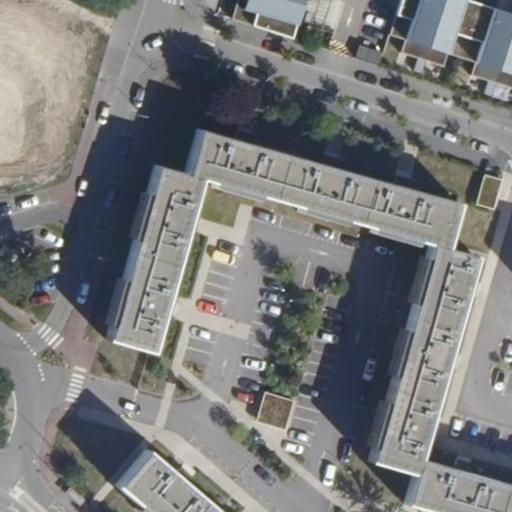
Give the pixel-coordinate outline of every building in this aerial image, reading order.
[(239,0),(234,18),(291,38),(297,16),(290,14),(293,0),(239,0)] [(309,0),(309,14),(337,15),(338,0),(309,0)] [(511,24),(493,19),(456,6),(435,0),(399,0),(388,36),(403,41),(399,54),(441,68),(445,55),(473,64),(469,77),(511,90),(511,88),(511,24)] [(80,36),(0,24),(0,125),(42,131),(46,106),(69,109),(80,36)] [(187,215),(198,178),(431,243),(370,460),(411,472),(414,473),(405,503),(436,511),(511,511),(511,487),(461,473),(416,460),(427,421),(444,359),(464,288),(473,257),(444,249),(457,204),(397,187),(325,167),(239,143),(198,131),(185,176),(155,168),(106,340),(149,352),(159,316),(161,307),(165,293),(183,230),(186,221),(187,215)] [(491,208),(496,177),(478,174),(473,205),(491,208)] [(282,430),(291,399),(261,391),(252,421),(282,430)] [(216,511),(180,481),(147,452),(116,487),(144,511),(216,511)]
